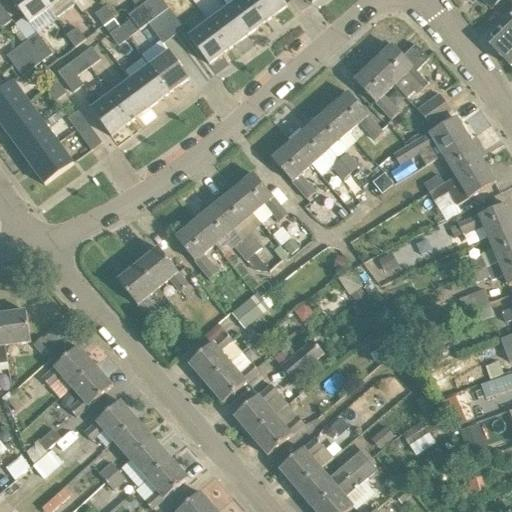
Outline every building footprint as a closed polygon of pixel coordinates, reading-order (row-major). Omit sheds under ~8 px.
[(50,12),(40,0),(10,0),(30,26),(50,12)] [(65,0),(40,0),(50,12),(65,0)] [(130,0),(138,10),(148,3),(146,0),(130,0)] [(184,31),(161,0),(152,0),(148,3),(159,18),(173,38),(184,31)] [(248,37),(268,22),(250,0),(239,0),(227,9),(248,37)] [(250,0),(268,22),(287,8),(281,0),(250,0)] [(482,0),(492,10),(501,0),(482,0)] [(140,32),(149,26),(163,46),(173,38),(159,18),(148,3),(138,10),(129,17),(140,32)] [(12,22),(0,5),(0,27),(2,30),(12,22)] [(106,8),(95,16),(104,28),(115,20),(106,8)] [(208,23),(228,51),(248,37),(227,9),(208,23)] [(511,15),(510,18),(511,19),(511,27),(491,48),(511,68),(511,67),(511,15)] [(104,28),(110,35),(120,28),(115,20),(104,28)] [(209,66),(228,51),(208,23),(188,38),(209,66)] [(130,40),(120,28),(110,35),(119,48),(130,40)] [(86,41),(77,29),(67,37),(76,49),(86,41)] [(41,64),(53,56),(38,35),(26,43),(34,54),(41,64)] [(6,57),(14,68),(34,54),(26,43),(6,57)] [(429,85),(417,73),(430,61),(416,46),(403,59),(392,48),(374,65),(396,88),(407,100),(414,94),(417,97),(429,85)] [(101,61),(92,49),(82,57),(91,69),(101,61)] [(170,95),(190,80),(169,53),(149,67),(170,95)] [(14,68),(22,79),(41,64),(34,54),(14,68)] [(73,95),(84,87),(78,79),(91,69),(82,57),(69,66),(58,74),(73,95)] [(355,83),(377,106),(391,121),(400,112),(386,97),(396,88),(374,65),(355,83)] [(130,82),(150,109),(170,95),(149,67),(130,82)] [(110,96),(131,124),(150,109),(130,82),(110,96)] [(0,93),(0,124),(0,125),(29,104),(14,83),(0,93)] [(56,103),(66,96),(57,83),(47,90),(56,103)] [(369,118),(349,95),(330,111),(350,135),(360,126),(375,143),(384,135),(369,118)] [(440,95),(416,111),(431,127),(452,113),(440,95)] [(91,110),(111,138),(131,124),(110,96),(91,110)] [(29,104),(0,125),(15,145),(44,124),(29,104)] [(350,135),(330,111),(310,128),(331,152),(350,135)] [(79,112),(79,113),(68,120),(77,132),(88,124),(79,112)] [(456,119),(429,136),(394,156),(400,167),(419,156),(426,168),(443,158),(469,142),(456,119)] [(44,124),(15,145),(30,166),(59,145),(44,124)] [(88,124),(77,132),(92,153),(102,145),(88,124)] [(331,152),(310,128),(291,144),(312,168),(331,152)] [(469,142),(443,158),(455,179),(482,163),(469,142)] [(312,168),(291,144),(272,161),(293,185),(307,201),(316,193),(302,177),(312,168)] [(30,166),(45,187),(74,165),(59,145),(30,166)] [(340,161),(352,175),(359,168),(347,155),(340,161)] [(331,168),(339,177),(343,180),(352,175),(340,161),(331,168)] [(495,184),(482,163),(455,179),(444,186),(429,195),(434,203),(450,194),(458,207),(495,184)] [(394,186),(385,175),(373,184),(382,195),(394,186)] [(265,208),(278,224),(279,225),(281,224),(289,217),(274,200),(254,176),(234,192),(254,216),(265,208)] [(424,186),(429,195),(444,186),(439,177),(424,186)] [(254,216),(234,192),(215,208),(235,232),(254,216)] [(488,241),(511,231),(511,217),(507,206),(478,218),(458,226),(462,237),(483,228),(488,241)] [(235,232),(215,208),(195,224),(215,248),(235,232)] [(176,240),(210,281),(218,274),(205,257),(215,248),(195,224),(176,240)] [(511,231),(488,241),(498,264),(511,258),(511,231)] [(250,234),(242,241),(254,256),(262,249),(250,234)] [(254,256),(242,241),(234,248),(246,262),(254,256)] [(284,248),(291,257),(300,249),(293,241),(284,248)] [(180,294),(189,287),(158,250),(139,266),(159,291),(170,282),(180,294)] [(385,273),(398,265),(392,254),(379,261),(385,273)] [(338,276),(340,277),(351,269),(344,259),(338,257),(333,275),(338,276)] [(504,278),(508,288),(511,286),(511,258),(498,264),(486,270),(469,277),(473,286),(490,279),(491,283),(504,278)] [(465,267),(469,277),(486,270),(482,260),(465,267)] [(119,282),(149,320),(157,313),(147,301),(159,291),(139,266),(119,282)] [(367,295),(361,288),(351,296),(357,303),(367,295)] [(376,290),(370,294),(377,305),(384,300),(376,290)] [(490,305),(485,292),(459,301),(463,314),(469,312),(490,305)] [(256,297),(234,314),(246,329),(267,311),(256,297)] [(377,308),(368,297),(358,306),(368,317),(377,308)] [(490,305),(469,312),(473,325),(494,318),(490,305)] [(511,310),(502,314),(506,326),(511,324),(511,310)] [(31,345),(27,313),(1,317),(5,349),(31,345)] [(0,317),(0,372),(8,372),(5,349),(1,317),(0,317)] [(389,326),(392,333),(395,339),(406,334),(401,321),(389,326)] [(377,335),(383,344),(393,338),(387,328),(377,335)] [(243,354),(225,334),(189,365),(206,385),(243,354)] [(54,352),(42,339),(33,346),(44,360),(54,352)] [(313,342),(292,359),(281,368),(292,382),(324,355),(313,342)] [(78,349),(42,380),(49,389),(61,379),(71,389),(95,368),(78,349)] [(275,360),(281,367),(291,358),(286,351),(275,360)] [(243,354),(206,385),(223,405),(259,374),(252,365),(243,354)] [(410,359),(411,362),(413,370),(414,370),(426,366),(423,355),(410,359)] [(486,368),(490,381),(511,374),(507,361),(486,368)] [(69,411),(76,419),(112,388),(95,368),(71,389),(80,401),(69,411)] [(511,375),(480,386),(482,391),(484,398),(485,400),(511,391),(511,375)] [(234,418),(251,438),(276,417),(288,406),(271,386),(234,418)] [(31,397),(23,388),(7,402),(14,411),(31,397)] [(482,391),(476,393),(478,400),(484,398),(482,391)] [(426,419),(438,412),(428,395),(416,402),(426,419)] [(443,403),(449,416),(462,411),(456,397),(443,403)] [(120,403),(85,435),(92,444),(97,439),(107,450),(113,444),(137,422),(120,403)] [(268,458),(305,426),(297,418),(300,416),(290,405),(288,406),(276,417),(251,438),(268,458)] [(430,417),(411,428),(402,436),(409,448),(419,441),(438,430),(430,417)] [(342,419),(332,428),(340,437),(350,429),(342,419)] [(154,441),(137,422),(113,444),(129,463),(154,441)] [(460,432),(466,450),(485,443),(479,425),(460,432)] [(380,451),(394,439),(385,429),(372,441),(380,451)] [(53,431),(38,444),(31,450),(39,459),(46,453),(61,440),(53,431)] [(334,460),(315,439),(279,470),(298,492),(322,470),(334,460)] [(171,461),(154,441),(129,463),(147,483),(171,461)] [(313,510),(369,463),(373,460),(364,450),(330,479),(322,470),(298,492),(313,510)] [(53,451),(48,455),(35,467),(34,467),(44,480),(63,463),(53,451)] [(15,482),(31,470),(21,457),(6,469),(15,482)] [(152,511),(188,480),(171,461),(147,483),(156,493),(144,504),(151,511),(152,511)] [(313,510),(314,511),(349,511),(354,508),(346,498),(377,472),(369,463),(313,510)] [(119,473),(112,465),(99,475),(107,485),(119,473)] [(126,481),(119,473),(107,485),(113,493),(126,481)] [(489,489),(486,478),(467,484),(471,495),(489,489)] [(402,505),(414,494),(408,487),(395,497),(402,505)] [(42,510),(44,511),(53,511),(72,495),(66,489),(42,510)] [(216,511),(201,494),(180,511),(216,511)]
